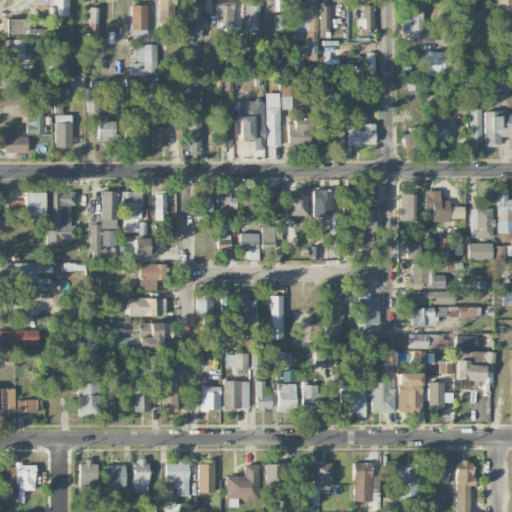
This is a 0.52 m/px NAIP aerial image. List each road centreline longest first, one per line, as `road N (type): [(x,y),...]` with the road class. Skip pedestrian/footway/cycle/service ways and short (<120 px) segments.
road 1 (residential): [(511,171),(0,172)]
road 2 (residential): [(511,435),(0,435)]
road 3 (residential): [(390,0),(391,332)]
road 4 (residential): [(390,275),(188,276)]
road 5 (residential): [(185,172),(188,351)]
